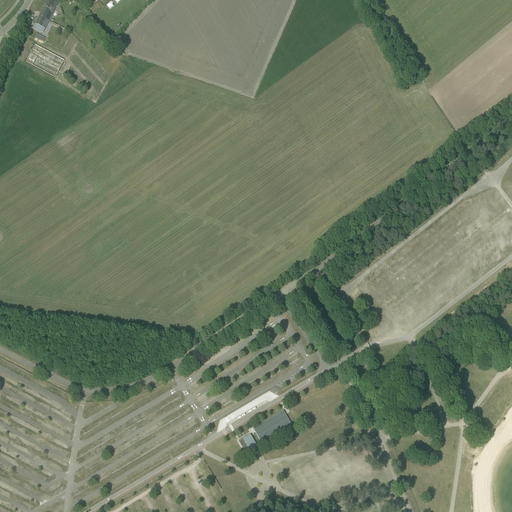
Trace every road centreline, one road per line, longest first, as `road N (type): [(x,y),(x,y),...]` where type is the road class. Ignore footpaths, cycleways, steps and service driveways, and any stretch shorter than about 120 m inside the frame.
road 1 (unclassified): [(283,285),(122,388),(72,387),(0,348)]
road 2 (unclassified): [(283,285),(474,148)]
